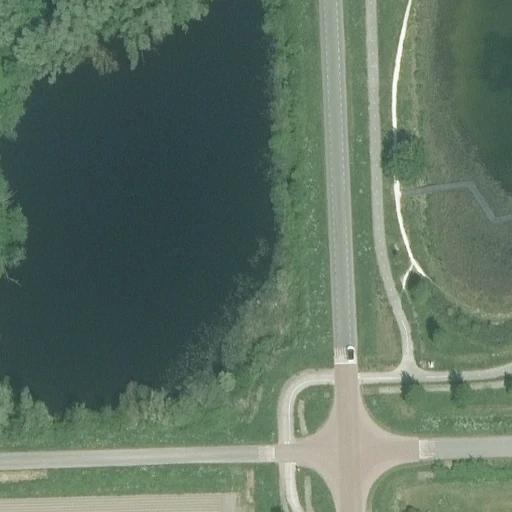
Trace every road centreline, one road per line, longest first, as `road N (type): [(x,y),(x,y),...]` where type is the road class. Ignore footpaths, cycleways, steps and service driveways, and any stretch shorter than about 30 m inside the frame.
road 1 (unclassified): [(347,452),(329,0)]
road 2 (unclassified): [(347,452),(0,462)]
road 3 (unknown): [(309,511),(302,403),(511,384)]
road 4 (unclassified): [(511,447),(347,452)]
